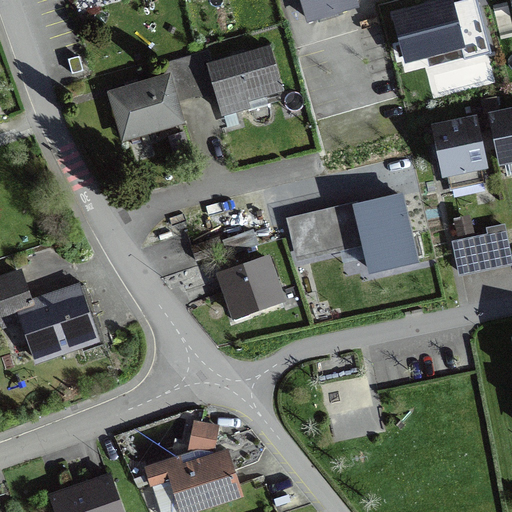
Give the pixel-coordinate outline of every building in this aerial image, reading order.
[(280,0),(286,16),(335,0),(280,0)] [(452,14),(449,1),(396,15),(407,59),(461,45),(464,60),(491,53),(479,7),(452,14)] [(282,98),(270,53),(210,69),(224,122),(251,115),(249,107),(282,98)] [(78,56),(67,59),(71,75),(82,73),(78,56)] [(184,127),(170,81),(110,99),(124,145),(184,127)] [(511,169),(511,114),(491,119),(502,172),(511,169)] [(487,176),(475,122),(432,131),(444,185),(487,176)] [(401,198),(289,224),(295,253),(364,237),(370,264),(414,254),(401,198)] [(488,235),(453,243),(461,276),(496,268),(488,235)] [(193,247),(197,261),(223,252),(219,239),(193,247)] [(270,263),(220,280),(234,321),(284,305),(270,263)] [(37,366),(98,343),(79,293),(34,309),(22,276),(0,284),(0,319),(3,329),(21,323),(37,366)] [(213,458),(218,430),(196,427),(191,454),(213,458)] [(215,511),(242,503),(227,457),(182,471),(179,463),(148,473),(154,491),(171,485),(180,511),(215,511)] [(121,511),(112,480),(51,499),(55,511),(121,511)]
